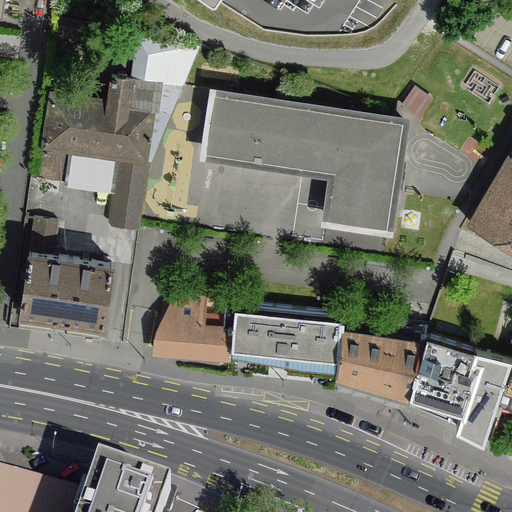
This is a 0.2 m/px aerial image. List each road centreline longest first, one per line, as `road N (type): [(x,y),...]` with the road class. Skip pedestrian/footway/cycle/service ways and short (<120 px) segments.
road 1 (secondary): [(484,511),(307,439),(225,416),(108,407)]
road 2 (secondary): [(108,407),(340,511)]
